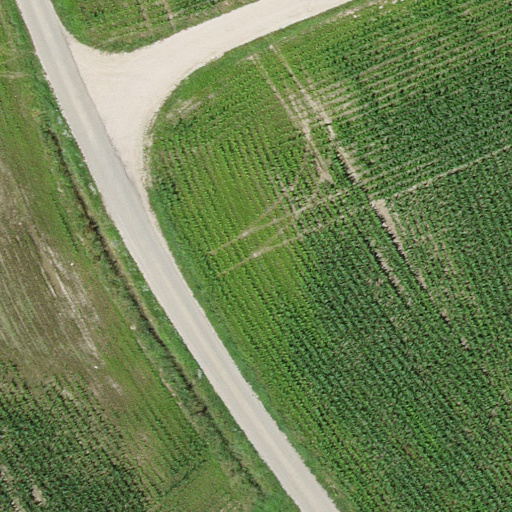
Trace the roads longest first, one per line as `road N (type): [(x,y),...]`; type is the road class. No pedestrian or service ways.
road 1 (unclassified): [(36,0),(74,102),(132,216),(193,323),(323,511)]
road 2 (track): [(74,102),(322,0)]
